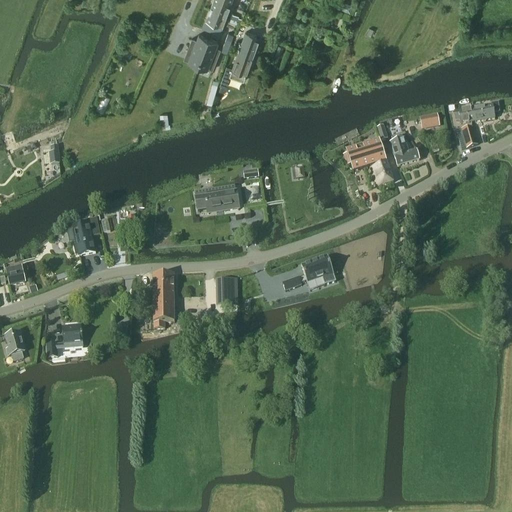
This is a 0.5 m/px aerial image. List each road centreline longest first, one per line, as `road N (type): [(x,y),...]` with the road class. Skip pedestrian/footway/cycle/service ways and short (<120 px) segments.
road 1 (tertiary): [(0,311),(113,273),(220,266),(316,240),(511,140)]
road 2 (track): [(492,306),(395,310),(404,197)]
